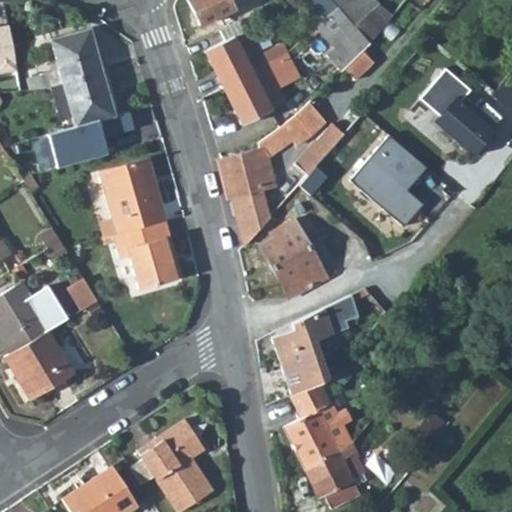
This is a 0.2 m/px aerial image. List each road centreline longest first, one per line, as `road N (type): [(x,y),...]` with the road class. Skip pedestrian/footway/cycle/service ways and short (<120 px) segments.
road 1 (residential): [(140,0),(199,172),(235,340)]
road 2 (residential): [(235,340),(203,349),(11,481)]
road 3 (residential): [(235,340),(266,511)]
